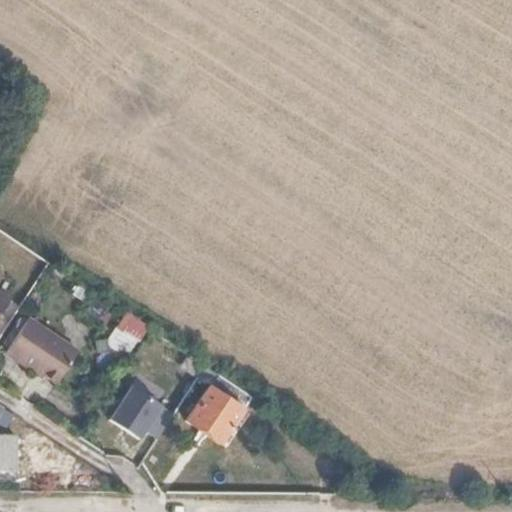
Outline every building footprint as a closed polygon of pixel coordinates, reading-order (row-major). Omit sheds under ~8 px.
[(0,313),(10,299),(0,293),(0,313)] [(127,357),(147,326),(125,311),(104,342),(127,357)] [(77,352),(28,318),(4,354),(34,374),(37,370),(56,384),(77,352)] [(218,441),(248,396),(156,334),(151,342),(164,350),(161,354),(208,386),(185,420),(218,441)] [(160,404),(128,384),(107,417),(139,438),(160,404)] [(22,434),(23,460),(36,460),(36,434),(22,434)] [(12,437),(0,436),(0,463),(12,463),(12,437)]
